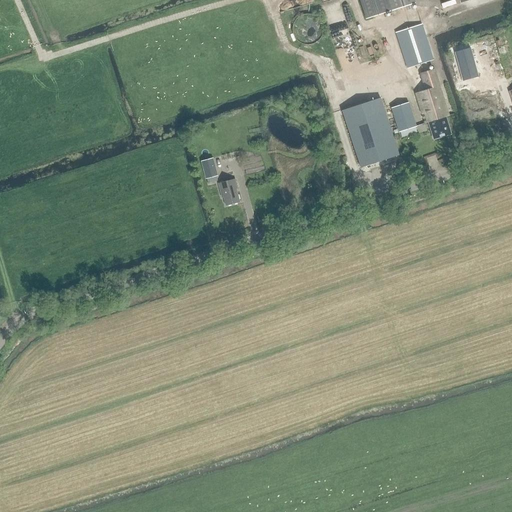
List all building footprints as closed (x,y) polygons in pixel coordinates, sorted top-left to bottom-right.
[(359,0),(366,19),(415,3),(413,0),(359,0)] [(432,60),(421,25),(395,33),(407,69),(432,60)] [(455,53),(463,81),(478,77),(470,48),(455,53)] [(445,117),(449,116),(434,69),(420,74),(425,91),(415,94),(418,105),(419,104),(425,123),(428,122),(434,140),(451,134),(445,117)] [(380,98),(342,111),(361,168),(399,156),(380,98)] [(415,127),(407,102),(391,107),(399,132),(415,127)] [(213,158),(201,161),(206,179),(217,176),(213,158)] [(235,179),(218,184),(222,197),(223,197),(226,205),(239,202),(236,189),(237,188),(235,179)]
